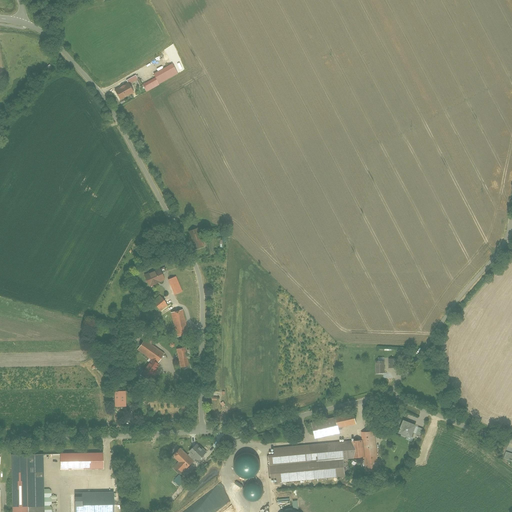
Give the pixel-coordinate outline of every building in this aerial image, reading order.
[(178,74),(172,64),(153,75),(155,78),(142,85),(146,92),(178,74)] [(134,93),(128,83),(114,91),(119,100),(134,93)] [(205,247),(199,228),(188,232),(194,250),(205,247)] [(165,281),(160,269),(144,276),(149,287),(165,281)] [(179,303),(192,297),(181,273),(168,278),(179,303)] [(160,312),(168,306),(160,296),(152,301),(160,312)] [(176,339),(189,336),(182,310),(154,317),(157,328),(173,324),(176,339)] [(157,365),(164,354),(144,341),(137,351),(151,360),(142,374),(152,380),(160,367),(157,365)] [(388,359),(389,368),(400,367),(400,359),(410,359),(410,348),(399,349),(400,358),(388,359)] [(181,369),(189,367),(185,349),(177,351),(181,369)] [(386,360),(377,360),(376,372),(386,372),(386,360)] [(126,406),(125,391),(114,391),(115,406),(126,406)] [(354,412),(311,421),(315,439),(340,434),(339,429),(357,425),(354,412)] [(417,424),(404,420),(400,433),(413,437),(417,424)] [(275,455),(269,455),(272,479),(278,479),(278,483),(345,476),(344,460),(364,458),(366,473),(379,471),(375,431),(362,433),(362,439),(274,448),(275,455)] [(189,453),(190,453),(188,456),(194,461),(196,459),(199,461),(207,452),(198,444),(189,453)] [(173,468),(180,475),(194,461),(188,456),(180,448),(173,456),(179,462),(173,468)] [(260,465),(260,460),(258,456),(254,453),(250,451),(246,451),(241,452),(237,455),(235,458),(233,463),(234,467),(235,472),(238,475),(242,477),(246,478),(250,477),(254,476),(257,473),(259,469),(260,465)] [(103,470),(103,454),(60,455),(60,471),(103,470)] [(44,455),(11,456),(12,511),(52,511),(52,509),(56,509),(58,507),(56,505),(52,505),(52,500),(56,500),(58,499),(56,496),(52,497),(52,492),(50,490),(45,490),(44,455)] [(180,475),(173,482),(176,485),(178,484),(180,485),(185,480),(180,475)] [(263,492),(264,488),(262,485),(260,482),(257,480),(254,479),(250,480),(247,481),(245,484),(243,487),(243,490),(243,494),(245,497),(248,499),(251,500),(254,500),(257,499),(260,498),(262,495),(263,492)] [(113,511),(113,493),(75,494),(75,511),(113,511)]
